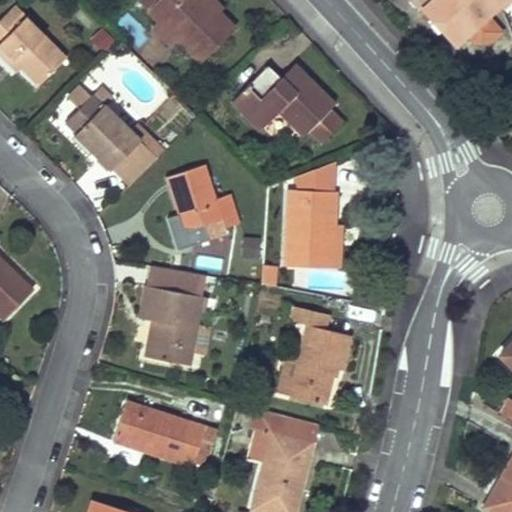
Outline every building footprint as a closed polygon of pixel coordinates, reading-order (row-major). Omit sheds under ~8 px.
[(136,0),(158,20),(179,41),(200,62),(234,28),(212,7),(208,10),(199,2),(200,0),(136,0)] [(204,0),(200,0),(199,2),(208,10),(212,7),(204,0)] [(411,0),(453,46),(468,32),(481,47),(500,31),(487,15),(503,0),(411,0)] [(13,5),(0,17),(0,46),(19,66),(38,85),(65,58),(13,5)] [(158,20),(151,27),(172,48),(179,41),(158,20)] [(0,46),(0,53),(16,70),(19,66),(0,46)] [(301,72),(292,64),(279,78),(287,86),(301,72)] [(259,130),(277,111),(302,135),(308,130),(320,142),(340,122),(328,109),(333,104),(301,72),(287,86),(279,78),(266,65),(230,102),(259,130)] [(67,98),(78,108),(89,96),(79,86),(67,98)] [(99,86),(90,95),(101,106),(103,104),(110,97),(99,86)] [(75,132),(73,134),(109,170),(110,169),(139,139),(130,130),(103,104),(101,106),(90,95),(89,96),(78,108),(64,122),(75,132)] [(136,124),(130,130),(139,139),(110,169),(128,186),(163,151),(136,124)] [(239,222),(229,193),(215,198),(204,164),(165,177),(182,230),(221,217),(225,227),(239,222)] [(286,189),(284,266),(332,268),(333,224),(335,191),(286,189)] [(333,224),(332,268),(339,268),(341,225),(333,224)] [(0,259),(0,315),(4,319),(31,290),(0,259)] [(262,281),(276,282),(277,264),(263,263),(262,281)] [(149,264),(139,317),(151,320),(157,321),(150,358),(187,365),(190,351),(195,324),(206,271),(149,264)] [(332,367),(339,369),(348,335),(325,329),(329,315),(292,305),(288,320),(306,324),(298,359),(288,395),(323,404),(330,374),(327,373),(329,367),(332,367)] [(151,320),(143,356),(150,358),(157,321),(151,320)] [(195,324),(190,351),(202,354),(208,326),(195,324)] [(511,339),(499,354),(511,366),(511,339)] [(298,359),(286,356),(276,392),(288,395),(298,359)] [(511,417),(511,398),(506,395),(498,411),(511,417)] [(200,439),(205,426),(125,400),(112,441),(191,467),(193,462),(200,439)] [(306,420),(255,407),(249,428),(256,430),(254,437),(269,440),(264,462),(252,509),(262,511),(293,511),(301,484),(298,483),(299,477),(302,478),(311,443),(301,440),(306,420)] [(316,423),(306,420),(301,440),(311,443),(316,423)] [(256,430),(249,428),(248,435),(254,437),(256,430)] [(269,440),(254,437),(248,458),(264,462),(269,440)] [(207,441),(200,439),(193,462),(201,465),(207,448),(205,448),(207,441)] [(511,511),(511,468),(509,474),(504,471),(483,507),(492,511),(511,511)] [(126,511),(91,500),(87,511),(126,511)]
